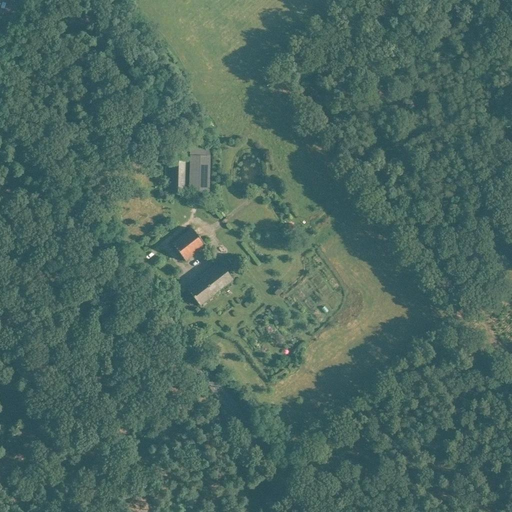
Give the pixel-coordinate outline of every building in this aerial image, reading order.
[(0,0),(0,8),(1,9),(2,2),(8,4),(9,0),(0,0)] [(189,193),(209,194),(211,147),(190,146),(189,193)] [(170,192),(185,193),(186,162),(170,162),(170,192)] [(191,230),(180,238),(172,245),(185,261),(204,246),(191,230)] [(199,306),(231,281),(217,263),(199,277),(201,280),(187,291),(199,306)]
